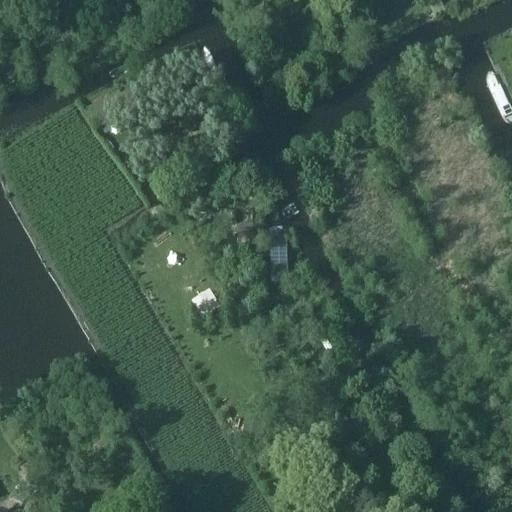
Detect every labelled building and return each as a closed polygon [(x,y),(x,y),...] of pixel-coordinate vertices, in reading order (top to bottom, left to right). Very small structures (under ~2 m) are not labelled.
[(92,121),(127,108),(121,92),(86,104),(92,121)] [(248,251),(248,231),(237,231),(237,251),(248,251)] [(286,286),(285,234),(269,234),(270,287),(286,286)] [(99,437),(88,444),(93,454),(105,447),(99,437)] [(111,502),(106,500),(103,508),(108,510),(111,502)]
